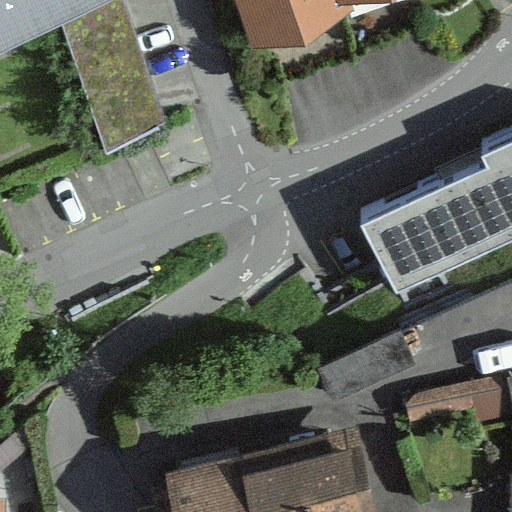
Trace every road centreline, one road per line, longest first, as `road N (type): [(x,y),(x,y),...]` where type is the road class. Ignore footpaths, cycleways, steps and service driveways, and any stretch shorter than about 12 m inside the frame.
road 1 (residential): [(254,188),(259,239),(241,264),(121,341),(74,399),(73,437),(96,511)]
road 2 (residential): [(254,188),(321,167),(443,108),(511,59)]
road 3 (residential): [(0,303),(208,202),(254,188)]
